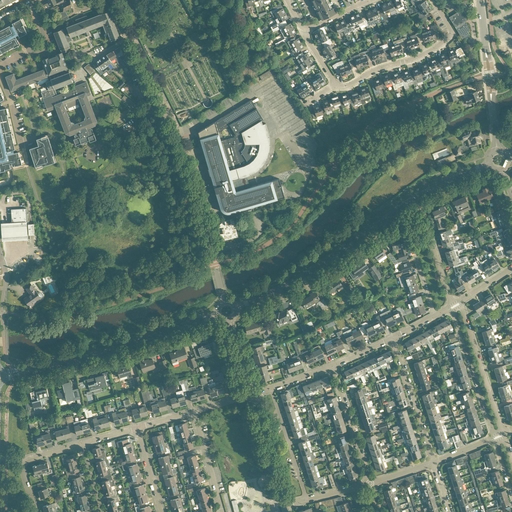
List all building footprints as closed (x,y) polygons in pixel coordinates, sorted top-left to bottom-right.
[(59,14),(61,19),(68,16),(66,11),(72,8),(69,0),(68,0),(60,4),(52,8),(53,11),(61,7),(63,11),(59,14)] [(311,0),(322,20),(337,13),(334,8),(331,9),(326,0),(311,0)] [(421,10),(429,5),(426,0),(422,3),(420,1),(414,5),(415,7),(418,12),(421,10)] [(391,1),(386,3),(390,11),(391,15),(396,13),(397,14),(400,13),(398,8),(397,8),(396,4),(393,5),(391,1)] [(383,16),(385,21),(387,19),(387,16),(387,13),(390,11),(386,3),(381,6),(383,11),(381,12),(383,16)] [(432,10),(429,5),(421,10),(417,12),(419,15),(418,18),(420,20),(429,15),(427,13),(432,10)] [(54,32),(62,53),(70,50),(67,42),(72,40),(70,37),(84,32),(86,36),(90,35),(88,30),(103,24),(106,33),(108,32),(111,40),(119,37),(109,10),(109,11),(107,7),(100,9),(101,13),(101,14),(88,19),(86,15),(75,19),(77,23),(54,32)] [(277,8),(274,10),(270,11),(274,19),(277,17),(285,13),(283,8),(278,10),(277,8)] [(376,8),(371,10),(376,21),(381,19),(382,21),(383,22),(385,21),(383,16),(380,17),(376,8)] [(449,17),(449,18),(455,27),(463,22),(468,19),(463,9),(449,17)] [(368,17),(365,18),(368,26),(376,22),(376,21),(371,10),(365,13),(368,17)] [(288,18),(285,13),(277,17),(274,19),(277,23),(277,24),(278,26),(286,22),(285,20),(288,18)] [(359,13),(354,15),(360,27),(365,24),(366,26),(367,29),(369,28),(368,26),(365,18),(363,19),(359,13)] [(348,22),(349,23),(352,30),(360,27),(354,15),(349,17),(351,22),(349,23),(348,22)] [(27,33),(20,19),(12,23),(13,25),(10,27),(9,25),(0,30),(0,170),(10,168),(10,166),(12,166),(21,164),(33,161),(36,168),(56,162),(53,155),(54,155),(48,137),(47,136),(41,138),(41,137),(36,139),(38,146),(29,148),(24,150),(15,152),(14,149),(15,149),(11,132),(11,133),(10,130),(5,108),(4,104),(2,100),(3,100),(0,93),(0,53),(19,44),(15,36),(18,35),(19,37),(27,33)] [(349,23),(346,24),(344,20),(339,22),(343,31),(348,28),(349,31),(352,30),(349,23)] [(286,22),(278,26),(272,30),(273,32),(279,29),(282,34),(293,28),(291,23),(287,25),(286,22)] [(336,29),(334,31),(335,33),(336,35),(338,39),(340,38),(339,36),(338,34),(338,33),(343,31),(339,22),(334,24),(336,29)] [(463,22),(455,27),(462,39),(470,35),(467,31),(470,30),(466,24),(465,25),(463,22)] [(430,30),(427,31),(430,40),(436,38),(434,33),(441,31),(437,24),(431,27),(430,28),(430,30)] [(318,31),(314,33),(316,39),(325,35),(327,34),(324,27),(317,29),(318,31)] [(293,28),(282,34),(285,39),(275,44),(276,46),(286,41),(293,38),(292,35),(296,33),(293,28)] [(427,29),(418,33),(420,38),(423,37),(424,42),(430,40),(427,31),(427,29)] [(415,34),(410,36),(414,48),(420,46),(417,39),(420,38),(418,33),(415,34)] [(325,35),(316,39),(318,44),(323,42),(324,44),(326,43),(331,41),(330,39),(327,40),(325,35)] [(405,38),(401,39),(404,47),(407,46),(408,50),(414,48),(410,36),(411,39),(407,41),(405,38)] [(286,41),(290,49),(293,47),(301,43),(299,38),(294,40),(293,38),(286,41)] [(393,42),(394,45),(397,54),(403,52),(401,47),(404,47),(401,39),(393,42)] [(329,45),(332,43),(333,42),(332,40),(331,41),(326,43),(324,44),(326,47),(321,50),(324,54),(330,51),(332,49),(329,45)] [(294,56),(302,52),(301,50),(304,48),(301,43),(293,47),(290,49),(292,54),(294,56)] [(387,44),(384,45),(386,50),(389,49),(391,57),(397,54),(394,45),(388,48),(387,44)] [(366,49),(367,51),(369,56),(372,55),(374,60),(379,58),(376,49),(374,45),(371,46),(369,48),(366,49)] [(380,48),(376,49),(379,58),(385,56),(383,51),(386,50),(384,45),(380,46),(380,48)] [(113,51),(117,58),(124,66),(127,64),(123,60),(123,59),(127,57),(124,53),(119,47),(113,51)] [(461,47),(457,49),(461,56),(465,55),(461,47)] [(330,51),(324,54),(327,59),(331,57),(333,59),(339,55),(338,53),(335,54),(332,49),(330,51)] [(449,56),(447,57),(450,67),(453,66),(452,63),(459,61),(458,58),(457,57),(459,56),(460,57),(461,57),(460,57),(461,56),(457,49),(456,50),(456,51),(455,51),(454,49),(448,52),(449,56)] [(106,54),(106,55),(111,62),(111,61),(115,59),(118,64),(119,63),(124,69),(126,67),(124,66),(117,58),(113,51),(106,55),(106,54)] [(364,52),(359,54),(363,67),(369,64),(367,57),(369,56),(367,51),(364,52)] [(307,53),(303,55),(302,52),(294,56),(293,57),(295,60),(296,60),(299,64),(309,57),(307,53)] [(49,59),(48,58),(43,60),(47,68),(16,80),(13,74),(8,76),(8,75),(5,77),(11,91),(37,81),(38,85),(46,82),(46,83),(47,85),(45,86),(46,88),(48,87),(49,89),(41,92),(43,99),(48,111),(56,108),(66,133),(69,135),(75,133),(75,134),(74,135),(78,144),(89,140),(90,142),(96,139),(92,128),(91,128),(90,127),(95,125),(97,121),(87,96),(91,94),(86,82),(75,87),(75,88),(58,95),(56,89),(56,88),(66,84),(67,86),(69,85),(71,84),(71,83),(72,83),(72,82),(73,82),(72,82),(73,82),(72,79),(74,79),(75,77),(74,74),(72,73),(70,68),(68,69),(62,53),(57,54),(57,56),(49,59)] [(359,54),(351,58),(353,65),(356,64),(358,69),(363,67),(359,54),(358,54),(359,54)] [(441,61),(438,62),(440,68),(441,71),(443,78),(444,78),(446,81),(449,80),(447,77),(448,76),(445,68),(450,67),(450,66),(447,57),(445,54),(439,56),(441,61)] [(106,55),(102,58),(107,65),(107,64),(108,65),(110,63),(114,68),(119,72),(120,71),(112,62),(111,61),(111,62),(106,55)] [(310,67),(308,65),(313,62),(309,57),(299,64),(302,69),(297,71),(299,74),(306,69),(310,67)] [(97,63),(94,64),(99,70),(101,74),(110,68),(108,65),(107,64),(107,65),(102,58),(96,62),(97,63)] [(350,64),(344,66),(347,75),(353,73),(350,66),(353,65),(351,58),(350,58),(351,59),(348,60),(350,64)] [(440,68),(438,62),(437,59),(430,61),(432,66),(429,67),(431,73),(432,76),(435,75),(436,73),(441,71),(440,68)] [(347,75),(344,66),(342,61),(336,63),(332,65),(338,74),(340,73),(341,77),(347,75)] [(88,63),(84,67),(91,75),(95,71),(88,63)] [(423,71),(420,72),(423,81),(424,81),(425,80),(427,78),(427,76),(427,75),(427,74),(431,73),(429,67),(428,64),(421,66),(423,71)] [(273,68),(266,72),(269,76),(276,72),(273,68)] [(414,76),(411,77),(412,80),(413,84),(414,85),(417,84),(417,83),(423,81),(420,72),(419,69),(412,71),(414,76)] [(412,80),(411,77),(409,70),(402,73),(404,78),(401,79),(402,81),(403,84),(403,85),(405,89),(408,87),(408,86),(413,84),(412,80)] [(260,71),(241,84),(249,94),(267,82),(260,71)] [(316,78),(321,87),(326,83),(323,79),(325,78),(321,72),(314,76),(316,78)] [(394,80),(391,81),(392,83),(394,90),(397,89),(397,87),(403,85),(403,84),(402,81),(401,79),(399,72),(392,75),(394,80)] [(384,81),(381,82),(383,88),(386,87),(386,85),(392,83),(391,81),(389,74),(382,77),(384,81)] [(316,78),(311,81),(314,86),(316,89),(321,87),(316,78)] [(375,86),(372,87),(375,95),(379,93),(379,91),(379,89),(383,88),(381,82),(380,79),(373,81),(375,86)] [(304,82),(300,85),(307,95),(312,92),(310,89),(312,88),(307,80),(304,82)] [(137,81),(133,84),(131,84),(133,88),(134,87),(136,91),(134,91),(135,92),(143,88),(143,87),(144,87),(142,83),(139,84),(137,81)] [(295,87),(293,89),(294,91),(297,96),(299,94),(302,98),(307,95),(300,85),(295,88),(295,87)] [(362,94),(359,95),(362,104),(366,103),(365,101),(371,99),(366,87),(360,90),(362,94)] [(143,88),(135,92),(135,94),(137,93),(139,98),(138,99),(139,102),(142,101),(141,98),(145,96),(143,92),(145,91),(143,88)] [(453,90),(446,92),(450,102),(456,100),(453,90)] [(464,97),(466,102),(467,104),(472,102),(472,103),(479,100),(476,91),(469,94),(469,95),(464,97)] [(351,95),(348,96),(350,100),(351,103),(352,106),(355,105),(355,106),(358,105),(358,106),(362,104),(359,95),(358,92),(351,94),(351,95)] [(343,101),(340,102),(341,105),(342,108),(345,116),(348,115),(349,113),(348,109),(345,108),(345,107),(347,106),(347,105),(347,104),(351,103),(350,100),(348,94),(341,96),(343,101)] [(104,98),(107,107),(113,104),(110,96),(104,98)] [(333,103),(330,104),(332,110),(335,109),(334,107),(341,105),(340,102),(338,96),(331,98),(333,103)] [(214,187),(216,193),(218,192),(219,196),(217,197),(220,208),(220,209),(221,209),(221,210),(222,211),(223,212),(224,213),(225,213),(226,213),(227,213),(228,213),(229,213),(230,213),(284,197),(279,179),(246,188),(242,174),(246,173),(247,176),(254,173),(261,167),(266,160),(269,152),(270,144),(269,135),(265,123),(262,124),(261,120),(263,119),(251,100),(222,117),(198,132),(213,183),(216,183),(217,186),(214,187)] [(320,106),(323,115),(326,113),(325,112),(332,110),(330,104),(329,101),(322,103),(324,108),(321,109),(320,106)] [(312,114),(314,119),(317,118),(316,117),(323,115),(320,106),(313,108),(315,113),(312,114)] [(119,117),(117,117),(117,123),(127,123),(127,114),(119,114),(119,117)] [(481,138),(479,131),(470,133),(469,131),(460,134),(463,142),(469,140),(471,146),(477,144),(477,143),(480,142),(479,138),(481,138)] [(440,159),(443,164),(449,160),(446,155),(440,159)] [(497,198),(496,198),(495,195),(496,195),(494,190),(491,192),(490,189),(488,190),(487,187),(483,189),(484,192),(477,195),(480,202),(483,201),(484,201),(486,201),(485,200),(491,198),(492,200),(495,209),(501,207),(497,198)] [(456,207),(457,209),(460,208),(461,208),(463,212),(467,210),(465,206),(468,204),(465,197),(457,200),(456,200),(456,199),(454,200),(453,201),(454,202),(453,202),(455,207),(456,207)] [(438,226),(439,230),(446,228),(445,224),(444,221),(441,222),(439,217),(446,214),(445,211),(446,210),(445,206),(444,207),(443,205),(438,207),(439,208),(439,210),(433,212),(435,219),(438,226)] [(475,209),(478,216),(484,214),(482,206),(475,209)] [(27,222),(26,209),(11,209),(12,223),(27,222)] [(495,209),(489,212),(486,213),(487,217),(490,216),(491,218),(492,221),(497,219),(504,217),(502,210),(496,212),(495,209)] [(497,219),(492,221),(496,230),(502,228),(501,225),(507,223),(504,217),(497,219)] [(220,229),(218,230),(221,241),(238,237),(233,219),(224,221),(225,222),(222,223),(221,223),(220,224),(220,225),(219,226),(220,227),(220,229)] [(8,222),(2,222),(3,240),(10,240),(29,239),(28,220),(8,222)] [(439,233),(441,240),(454,236),(452,236),(451,233),(452,233),(451,231),(458,229),(456,224),(447,228),(448,230),(439,233)] [(496,231),(489,233),(491,236),(497,234),(499,240),(504,238),(511,235),(509,229),(503,231),(502,228),(496,230),(496,231)] [(495,247),(497,252),(503,249),(507,248),(509,247),(508,244),(511,242),(511,236),(511,235),(504,238),(505,241),(500,243),(498,243),(498,246),(495,247)] [(454,236),(441,240),(443,247),(452,244),(453,247),(461,244),(463,243),(462,240),(456,242),(454,236)] [(391,240),(392,245),(394,249),(400,247),(402,254),(398,256),(399,259),(407,257),(406,253),(404,247),(401,238),(396,239),(396,238),(391,240)] [(454,249),(445,252),(447,259),(458,256),(459,255),(457,251),(465,248),(463,243),(461,244),(453,247),(454,249)] [(372,252),(375,256),(377,260),(386,254),(381,247),(376,250),(376,249),(372,252)] [(503,249),(497,252),(494,253),(497,257),(503,255),(505,256),(508,255),(509,258),(511,256),(511,248),(510,250),(509,247),(507,248),(503,249)] [(488,263),(493,269),(498,266),(494,258),(496,256),(493,251),(490,252),(492,256),(486,259),(488,263)] [(387,255),(394,265),(397,263),(398,263),(390,252),(387,255)] [(458,259),(458,256),(447,259),(450,266),(452,265),(453,268),(454,267),(457,266),(465,264),(465,262),(468,260),(467,256),(458,259)] [(407,259),(402,261),(398,263),(397,263),(398,266),(400,265),(403,273),(408,271),(409,271),(412,270),(409,262),(408,262),(407,259)] [(478,260),(476,261),(479,267),(482,265),(487,273),(493,269),(488,263),(486,259),(480,263),(478,260)] [(349,273),(353,279),(357,276),(356,275),(362,271),(363,272),(368,268),(367,267),(368,267),(366,264),(363,260),(356,265),(355,264),(351,267),(353,270),(349,273)] [(474,272),(471,273),(475,280),(481,276),(477,268),(479,267),(476,261),(473,263),(474,265),(471,267),(474,272)] [(368,269),(377,281),(382,277),(380,275),(381,275),(374,265),(368,269)] [(457,266),(454,267),(456,273),(455,274),(457,277),(455,279),(457,282),(454,284),(458,291),(459,292),(462,290),(461,289),(464,287),(458,277),(461,275),(459,272),(458,272),(457,266)] [(461,270),(459,272),(461,275),(462,277),(465,276),(470,284),(475,280),(471,273),(468,275),(466,271),(463,273),(461,270)] [(403,276),(398,277),(402,288),(407,286),(416,283),(415,282),(413,282),(412,279),(414,278),(413,275),(410,276),(410,274),(403,276)] [(325,285),(328,289),(331,293),(342,285),(337,279),(330,284),(329,282),(325,285)] [(416,283),(407,286),(409,294),(408,295),(408,297),(415,295),(415,292),(419,291),(418,288),(417,288),(416,285),(416,284),(416,283)] [(26,289),(30,294),(24,299),(25,301),(26,302),(27,304),(28,304),(30,307),(41,299),(41,298),(43,297),(43,296),(43,295),(41,293),(40,292),(39,292),(37,293),(32,285),(26,289)] [(346,287),(350,294),(354,291),(350,285),(346,287)] [(301,300),(303,304),(305,308),(314,302),(317,303),(316,306),(318,306),(320,305),(323,310),(331,305),(327,299),(325,301),(323,298),(320,301),(319,299),(315,292),(310,294),(311,295),(306,299),(305,297),(301,300)] [(485,299),(483,301),(486,306),(488,309),(497,304),(493,298),(491,294),(484,298),(485,299)] [(415,295),(408,297),(409,300),(411,299),(412,303),(408,304),(409,308),(413,307),(423,304),(422,303),(420,303),(419,300),(421,299),(420,296),(416,297),(415,295)] [(479,301),(473,305),(479,315),(482,313),(483,314),(489,310),(488,309),(486,306),(483,301),(480,302),(479,301)] [(409,308),(410,312),(415,311),(416,315),(425,312),(424,309),(422,309),(421,306),(423,305),(423,304),(413,307),(409,308)] [(393,314),(392,314),(396,323),(397,323),(396,321),(400,319),(400,321),(403,320),(402,316),(404,315),(401,308),(399,307),(396,308),(396,309),(393,310),(392,312),(393,314)] [(279,312),(274,314),(276,317),(279,324),(290,318),(292,322),(293,321),(297,319),(293,311),(288,313),(287,311),(287,310),(283,312),(282,311),(279,313),(279,312)] [(394,322),(395,324),(396,323),(392,314),(390,310),(380,314),(381,317),(384,324),(386,323),(388,327),(391,325),(390,324),(394,322)] [(376,322),(372,324),(376,333),(377,332),(376,330),(380,328),(381,330),(384,329),(382,325),(384,324),(381,317),(380,318),(379,315),(376,316),(375,320),(376,322)] [(309,331),(315,328),(310,320),(304,323),(309,331)] [(452,327),(448,320),(442,323),(445,329),(445,330),(447,333),(451,332),(449,328),(452,327)] [(362,326),(361,327),(364,334),(367,332),(368,336),(371,335),(370,333),(374,331),(375,333),(376,333),(372,324),(368,325),(367,323),(365,322),(361,324),(362,326)] [(249,324),(245,325),(247,332),(252,331),(252,332),(256,331),(257,335),(265,333),(265,334),(271,333),(269,326),(263,327),(263,328),(261,328),(260,326),(259,327),(258,323),(252,324),(252,323),(250,323),(249,323),(249,324)] [(442,323),(435,326),(439,333),(445,330),(445,329),(442,323)] [(439,333),(435,326),(429,330),(433,337),(434,339),(437,337),(436,335),(439,333)] [(359,330),(352,333),(356,342),(357,341),(357,339),(360,338),(361,340),(364,338),(362,335),(364,334),(361,327),(358,328),(359,330)] [(342,330),(339,331),(345,343),(347,342),(349,345),(352,344),(351,342),(354,341),(355,342),(356,342),(352,333),(350,329),(343,332),(342,330)] [(482,332),(484,338),(492,336),(491,332),(492,332),(491,329),(482,332)] [(433,337),(429,330),(423,333),(428,343),(430,342),(429,339),(433,337)] [(338,337),(331,340),(336,351),(338,351),(337,349),(340,347),(341,349),(344,348),(342,344),(345,343),(339,331),(336,333),(338,337)] [(423,333),(417,336),(421,343),(422,346),(427,343),(429,346),(432,345),(430,342),(428,343),(423,333)] [(493,335),(492,336),(484,338),(486,345),(497,341),(497,339),(496,338),(495,339),(493,335)] [(505,337),(506,338),(499,340),(500,343),(502,343),(510,340),(510,338),(509,335),(505,336),(505,337)] [(417,336),(411,340),(414,346),(415,347),(417,350),(418,352),(421,351),(420,349),(418,345),(421,343),(417,336)] [(323,339),(319,340),(322,345),(325,352),(327,351),(329,355),(332,353),(331,351),(334,350),(335,352),(336,351),(331,340),(332,342),(325,345),(324,344),(325,344),(323,339)] [(201,346),(193,349),(196,358),(208,354),(207,351),(210,349),(209,346),(212,345),(211,343),(208,344),(207,340),(200,343),(201,346)] [(414,346),(411,340),(405,343),(409,350),(411,349),(413,351),(414,352),(417,350),(415,347),(414,346)] [(452,357),(452,356),(460,353),(459,350),(458,347),(458,346),(455,347),(454,344),(445,346),(448,356),(449,358),(452,357)] [(314,351),(312,351),(317,360),(318,360),(317,358),(320,356),(321,358),(324,357),(322,353),(325,352),(322,345),(319,346),(318,345),(313,348),(314,351)] [(252,349),(254,355),(262,353),(264,352),(262,346),(252,349)] [(174,352),(170,354),(172,358),(172,359),(171,360),(173,365),(179,363),(178,360),(187,356),(185,351),(184,347),(179,348),(179,350),(175,352),(175,351),(174,352)] [(497,347),(488,350),(490,357),(498,354),(497,350),(498,350),(497,347)] [(301,354),(301,355),(305,361),(307,360),(309,364),(312,363),(311,361),(314,359),(315,361),(317,360),(312,351),(309,353),(307,351),(301,354)] [(389,351),(382,354),(387,364),(388,364),(390,363),(389,360),(392,359),(389,351)] [(262,353),(254,355),(256,362),(255,362),(266,359),(265,355),(263,356),(262,353)] [(452,357),(449,358),(449,359),(451,360),(452,363),(454,363),(462,360),(461,357),(461,356),(460,353),(452,356),(452,357)] [(382,354),(376,357),(379,365),(383,363),(385,366),(386,365),(387,368),(390,367),(388,364),(387,364),(382,354)] [(504,359),(502,356),(499,357),(498,354),(490,357),(488,357),(490,364),(504,359)] [(188,359),(191,368),(197,366),(194,357),(188,359)] [(292,359),(293,361),(296,369),(302,367),(299,357),(292,359)] [(376,357),(370,360),(373,368),(379,365),(376,357)] [(140,362),(141,367),(143,370),(147,368),(147,370),(154,367),(156,371),(161,369),(160,364),(154,366),(152,359),(145,362),(145,360),(140,362)] [(370,360),(363,363),(367,370),(368,373),(373,371),(374,374),(377,373),(376,369),(374,370),(373,368),(370,360)] [(455,368),(452,369),(453,371),(456,370),(456,369),(465,366),(463,363),(462,360),(454,363),(455,368)] [(286,362),(288,367),(289,372),(296,369),(293,361),(289,363),(289,361),(286,362)] [(414,363),(416,370),(421,368),(423,368),(421,361),(414,363)] [(363,363),(357,366),(359,370),(361,376),(363,375),(365,374),(364,372),(367,370),(363,363)] [(269,368),(268,365),(257,368),(259,374),(267,372),(266,369),(269,368)] [(357,366),(351,369),(355,379),(360,377),(361,380),(364,378),(363,375),(361,376),(359,370),(357,366)] [(427,366),(423,368),(421,368),(416,370),(418,377),(424,375),(426,374),(429,373),(427,366)] [(456,369),(456,370),(458,376),(466,373),(465,370),(466,370),(465,366),(456,369)] [(494,369),(496,375),(504,372),(503,369),(504,368),(503,366),(494,369)] [(117,369),(119,374),(120,377),(127,375),(128,378),(132,377),(129,367),(124,368),(123,367),(124,367),(123,367),(117,369)] [(390,367),(387,368),(388,371),(389,371),(390,374),(391,374),(392,377),(398,375),(397,372),(391,374),(390,370),(391,370),(390,367)] [(348,380),(348,379),(354,376),(355,379),(351,369),(344,372),(346,375),(343,377),(345,381),(348,380)] [(87,379),(88,384),(90,390),(111,384),(108,371),(102,373),(103,375),(95,377),(95,375),(91,376),(91,378),(87,379)] [(272,378),(271,375),(268,376),(267,372),(259,374),(261,381),(272,378)] [(504,372),(496,375),(498,382),(508,378),(507,375),(508,375),(507,372),(504,372)] [(377,373),(374,374),(376,377),(377,376),(379,381),(386,379),(384,376),(380,378),(377,373)] [(456,382),(457,385),(458,385),(460,384),(460,383),(469,380),(468,377),(467,377),(466,373),(458,376),(456,377),(457,380),(456,380),(456,382)] [(424,375),(418,377),(420,383),(428,381),(426,374),(424,375)] [(136,386),(138,391),(143,389),(139,376),(133,378),(136,387),(136,386)] [(327,377),(321,379),(324,387),(325,389),(331,387),(330,385),(328,380),(328,379),(327,377)] [(387,391),(391,390),(390,388),(393,387),(401,385),(399,378),(395,379),(394,378),(388,380),(390,387),(386,388),(387,391)] [(321,379),(315,381),(318,389),(324,387),(321,379)] [(460,384),(458,385),(459,390),(461,389),(462,392),(466,390),(466,388),(471,387),(470,383),(469,380),(460,383),(460,384)] [(315,381),(309,384),(312,391),(313,395),(316,394),(314,390),(318,389),(315,381)] [(428,381),(420,383),(422,390),(430,388),(428,381)] [(58,391),(59,396),(59,397),(65,395),(67,401),(80,398),(77,386),(77,389),(72,390),(70,382),(63,384),(64,389),(58,391)] [(187,382),(183,383),(186,391),(189,390),(192,402),(192,401),(199,400),(196,391),(195,386),(188,388),(187,382)] [(214,382),(208,384),(211,396),(212,396),(211,396),(218,394),(215,386),(214,382)] [(219,385),(215,386),(218,394),(224,392),(224,393),(225,392),(222,382),(218,383),(219,385)] [(182,390),(176,392),(176,394),(179,405),(186,403),(186,404),(186,403),(183,392),(186,391),(183,383),(181,384),(182,390)] [(302,386),(305,394),(308,393),(309,395),(312,394),(311,391),(312,391),(309,384),(302,386)] [(391,390),(392,395),(395,394),(403,391),(401,385),(393,387),(390,388),(391,390)] [(508,385),(498,388),(500,394),(511,391),(509,391),(508,385)] [(200,390),(196,391),(199,400),(205,398),(206,398),(202,387),(199,388),(200,390)] [(354,395),(355,398),(364,395),(363,394),(367,393),(368,395),(371,394),(371,393),(370,392),(367,393),(365,387),(353,391),(354,391),(355,394),(354,395)] [(47,389),(39,391),(42,405),(45,405),(44,397),(48,395),(47,389)] [(284,391),(285,393),(280,394),(282,401),(290,398),(293,397),(291,389),(284,391)] [(34,408),(38,406),(42,405),(39,391),(38,390),(30,392),(34,408)] [(148,391),(144,392),(147,402),(150,401),(154,413),(154,412),(160,411),(157,400),(157,398),(153,399),(150,400),(148,391)] [(405,398),(403,391),(395,394),(392,395),(394,400),(391,401),(392,404),(395,403),(395,402),(405,398)] [(422,396),(424,402),(434,399),(436,399),(433,391),(429,392),(430,393),(422,396)] [(469,391),(458,395),(460,399),(462,398),(463,400),(459,401),(460,403),(463,402),(463,401),(472,398),(470,395),(469,392),(469,391)] [(511,391),(500,394),(502,401),(511,397),(511,393),(511,392),(511,391)] [(364,395),(355,398),(357,401),(358,405),(369,401),(367,395),(368,395),(367,393),(363,394),(364,395)] [(170,396),(172,402),(173,407),(179,405),(176,394),(170,396)] [(325,406),(323,407),(324,410),(324,409),(324,410),(327,409),(327,407),(337,404),(335,397),(323,401),(325,406)] [(164,398),(157,400),(160,411),(167,409),(164,398)] [(290,398),(282,401),(284,407),(292,404),(290,398)] [(407,405),(405,398),(395,402),(395,403),(392,404),(392,405),(394,406),(399,404),(400,407),(407,405)] [(463,401),(463,402),(464,404),(462,405),(463,408),(465,408),(465,407),(473,405),(472,401),(473,401),(472,398),(463,401)] [(434,399),(424,402),(427,409),(434,406),(437,405),(437,404),(436,402),(435,402),(434,399)] [(369,401),(358,405),(359,408),(360,411),(368,409),(368,407),(371,406),(372,409),(375,408),(375,405),(372,406),(372,404),(370,405),(369,401)] [(110,404),(107,405),(108,411),(111,411),(112,413),(115,424),(115,423),(122,422),(119,411),(114,412),(113,407),(111,408),(110,404)] [(138,406),(138,408),(141,416),(148,414),(148,415),(148,414),(145,404),(138,406)] [(292,404),(284,407),(286,413),(294,411),(297,410),(296,406),(293,408),(292,404)] [(340,410),(337,404),(327,407),(327,409),(324,410),(324,409),(324,410),(323,410),(323,412),(331,410),(332,413),(328,414),(340,410)] [(467,413),(463,414),(464,417),(468,416),(467,414),(476,412),(475,408),(474,408),(473,405),(465,407),(465,408),(467,413)] [(368,409),(360,411),(361,415),(361,414),(362,418),(374,414),(372,414),(371,409),(372,409),(371,406),(368,407),(368,409)] [(434,406),(427,409),(429,416),(436,413),(434,406)] [(131,407),(133,413),(134,418),(135,418),(141,416),(138,408),(135,409),(134,407),(131,407)] [(119,411),(122,422),(128,420),(129,420),(126,409),(125,408),(119,409),(119,411)] [(340,410),(328,414),(329,417),(333,416),(334,420),(342,417),(340,410)] [(398,412),(400,419),(408,416),(406,410),(398,412)] [(294,411),(286,413),(288,419),(296,417),(294,411)] [(477,415),(476,412),(467,414),(468,416),(468,417),(466,418),(467,422),(469,421),(478,418),(477,415)] [(436,413),(429,416),(431,422),(439,420),(441,419),(441,417),(440,416),(438,417),(436,413)] [(374,414),(362,418),(363,421),(364,425),(372,422),(372,421),(375,420),(374,414)] [(103,416),(100,417),(100,419),(103,427),(109,425),(108,421),(106,415),(103,416)] [(399,425),(396,426),(397,429),(400,428),(399,427),(410,423),(408,416),(400,419),(402,426),(399,427),(399,425)] [(93,418),(95,424),(96,429),(103,427),(100,419),(100,417),(93,418)] [(300,419),(297,420),(296,417),(288,419),(290,425),(301,422),(300,419)] [(342,417),(334,420),(336,426),(344,424),(342,417)] [(471,426),(468,427),(469,430),(472,429),(472,428),(480,425),(479,422),(478,418),(469,421),(471,426)] [(80,421),(83,433),(90,431),(89,426),(87,420),(87,419),(80,421)] [(372,422),(364,425),(365,428),(366,431),(371,430),(375,428),(373,425),(378,424),(377,422),(376,422),(375,420),(372,421),(372,422)] [(439,420),(431,422),(433,429),(442,426),(444,425),(443,422),(440,423),(439,420)] [(73,423),(74,424),(77,435),(77,434),(83,433),(80,421),(73,423)] [(178,425),(180,431),(188,429),(186,422),(178,425)] [(301,422),(290,425),(292,432),(300,429),(298,423),(301,422)] [(410,423),(399,427),(400,428),(401,433),(412,430),(410,423)] [(344,424),(336,426),(338,433),(346,431),(344,424)] [(472,429),(470,429),(473,438),(480,436),(480,435),(479,433),(482,432),(482,431),(482,432),(481,428),(480,425),(472,428),(472,429)] [(68,426),(61,428),(64,438),(71,436),(68,426)] [(442,426),(433,429),(435,436),(443,433),(446,432),(445,431),(445,430),(445,428),(443,429),(442,426)] [(55,429),(56,435),(58,440),(64,438),(61,428),(62,430),(58,431),(58,429),(55,429)] [(300,429),(292,432),(294,438),(307,434),(307,436),(318,433),(316,429),(312,430),(312,431),(306,433),(305,434),(304,428),(300,429)] [(188,429),(180,431),(181,437),(190,435),(188,429)] [(46,432),(42,433),(43,435),(45,444),(52,442),(48,430),(45,430),(46,432)] [(403,438),(400,439),(401,442),(404,441),(404,440),(414,436),(412,430),(401,433),(403,438)] [(154,444),(154,445),(160,444),(163,442),(162,439),(165,438),(164,434),(163,434),(163,431),(155,433),(156,436),(152,437),(153,440),(155,440),(156,443),(154,444)] [(42,433),(39,434),(35,435),(39,446),(45,444),(43,435),(42,433)] [(443,433),(435,436),(437,442),(445,440),(443,433)] [(338,444),(335,445),(335,448),(339,446),(338,445),(347,443),(346,439),(345,439),(344,436),(343,436),(343,434),(338,436),(334,437),(335,439),(336,439),(338,444)] [(190,435),(181,437),(183,444),(191,441),(190,435)] [(366,437),(368,444),(376,442),(374,435),(366,437)] [(404,441),(405,443),(408,442),(409,446),(417,443),(414,436),(404,440),(404,441)] [(447,446),(446,444),(453,441),(454,443),(457,442),(455,436),(452,437),(445,440),(437,442),(440,449),(447,446)] [(130,447),(132,446),(131,443),(130,443),(129,438),(116,442),(118,447),(122,446),(124,454),(127,453),(133,451),(133,450),(131,450),(130,447)] [(191,441),(183,444),(185,450),(193,448),(191,441)] [(298,443),(300,450),(311,446),(310,443),(307,444),(306,441),(298,443)] [(160,444),(154,445),(155,446),(157,446),(158,449),(156,450),(157,453),(161,452),(161,454),(170,452),(169,450),(166,447),(165,448),(163,442),(160,444)] [(376,442),(368,444),(370,451),(381,447),(381,446),(380,443),(377,444),(376,442)] [(335,448),(335,445),(331,446),(332,449),(335,448),(337,453),(349,449),(347,446),(348,446),(347,443),(338,445),(339,446),(335,448)] [(407,452),(404,453),(405,456),(408,455),(408,453),(411,452),(419,450),(417,443),(409,446),(405,447),(407,452)] [(381,447),(370,451),(373,458),(383,454),(382,451),(382,449),(385,448),(384,445),(381,446),(381,447)] [(311,446),(300,450),(302,456),(313,452),(311,446)] [(96,459),(106,456),(104,450),(101,451),(100,447),(92,449),(94,456),(97,455),(98,458),(96,459)] [(349,449),(337,453),(339,459),(339,458),(340,461),(343,460),(343,459),(351,456),(350,453),(349,449)] [(419,450),(411,452),(413,459),(421,457),(419,450)] [(482,453),(483,455),(484,455),(486,461),(494,458),(492,452),(489,453),(488,450),(483,452),(482,453)] [(134,452),(133,451),(127,453),(124,454),(126,461),(122,462),(121,464),(122,465),(125,465),(129,463),(132,462),(132,460),(136,459),(135,456),(133,457),(132,453),(134,452)] [(160,465),(161,466),(165,465),(169,464),(168,459),(169,458),(171,456),(170,455),(169,455),(168,453),(170,452),(161,454),(162,457),(158,458),(159,461),(161,461),(162,464),(160,465)] [(313,452),(302,456),(304,462),(311,460),(312,460),(314,459),(313,452)] [(68,453),(61,455),(63,464),(68,462),(69,466),(77,464),(75,457),(72,458),(71,455),(69,456),(68,453)] [(383,461),(385,461),(385,459),(383,454),(373,458),(375,464),(383,462),(383,461)] [(187,457),(189,464),(197,461),(195,455),(187,457)] [(106,456),(96,459),(98,458),(99,461),(96,462),(96,464),(97,465),(98,469),(105,467),(110,465),(108,459),(107,460),(106,456)] [(343,460),(340,461),(342,466),(345,465),(353,463),(352,459),(351,456),(343,459),(343,460)] [(473,470),(475,475),(486,471),(485,468),(488,467),(496,465),(494,458),(486,461),(484,462),(485,466),(484,468),(481,469),(480,468),(473,470)] [(312,460),(311,460),(304,462),(306,468),(314,466),(312,460)] [(458,472),(456,465),(454,460),(449,463),(450,467),(448,468),(450,474),(458,472)] [(197,461),(189,464),(191,470),(199,468),(197,461)] [(47,462),(40,464),(42,473),(46,472),(47,474),(52,472),(51,469),(49,469),(47,462)] [(129,463),(125,465),(122,465),(123,470),(127,471),(129,470),(130,475),(139,472),(139,471),(137,471),(136,468),(138,467),(137,464),(133,465),(132,462),(129,463)] [(383,462),(375,464),(377,471),(381,470),(382,473),(386,471),(383,462)] [(346,468),(343,470),(343,472),(344,474),(348,473),(347,472),(355,469),(354,466),(353,463),(345,465),(346,468)] [(34,477),(39,476),(39,474),(42,473),(40,464),(33,466),(34,473),(33,474),(34,477)] [(66,477),(76,474),(76,472),(79,471),(77,464),(69,466),(70,470),(66,471),(67,477),(66,477)] [(165,465),(161,466),(161,468),(163,467),(164,470),(162,471),(163,474),(167,473),(168,475),(174,473),(177,473),(176,470),(175,469),(174,469),(173,468),(172,468),(171,469),(169,464),(165,465)] [(314,466),(306,468),(308,474),(316,472),(314,466)] [(105,467),(98,469),(100,476),(103,475),(103,478),(101,478),(101,479),(111,476),(110,470),(107,471),(105,467)] [(199,468),(191,470),(193,476),(201,474),(199,468)] [(347,472),(348,473),(348,474),(349,479),(350,478),(351,481),(351,482),(356,480),(355,480),(354,477),(358,476),(357,476),(356,473),(356,472),(355,469),(347,472)] [(488,474),(489,476),(489,481),(500,477),(498,471),(494,472),(488,474)] [(128,486),(135,484),(138,483),(138,481),(142,480),(141,477),(139,478),(138,474),(140,473),(139,472),(130,475),(131,479),(128,484),(129,486),(128,486)] [(316,472),(308,474),(310,481),(318,478),(316,472)] [(458,472),(450,474),(452,480),(460,478),(458,472)] [(166,486),(167,487),(176,485),(173,477),(175,476),(174,473),(168,475),(168,478),(164,479),(165,482),(167,482),(168,485),(166,486)] [(76,474),(66,477),(67,480),(72,479),(74,485),(82,483),(80,476),(79,477),(78,474),(76,474)] [(201,474),(193,476),(194,482),(186,485),(187,488),(201,484),(200,481),(203,480),(201,474)] [(418,488),(429,484),(428,478),(427,479),(425,474),(417,477),(418,482),(420,481),(422,486),(422,487),(418,488)] [(111,476),(101,479),(103,478),(104,481),(102,482),(102,484),(102,485),(104,489),(111,486),(115,485),(114,481),(113,481),(111,476)] [(321,477),(318,478),(310,481),(312,487),(315,486),(316,486),(317,486),(318,488),(323,486),(323,484),(325,484),(323,476),(321,477)] [(462,477),(460,478),(452,480),(454,487),(462,484),(464,483),(462,477)] [(496,486),(503,484),(500,477),(489,481),(491,484),(492,487),(496,486)] [(82,483),(74,485),(75,491),(72,492),(73,495),(76,494),(83,493),(82,490),(84,489),(82,483)] [(131,486),(129,486),(131,492),(135,491),(136,496),(145,493),(145,492),(143,492),(142,489),(144,488),(143,485),(139,486),(138,483),(135,484),(131,486)] [(429,484),(418,488),(419,491),(420,491),(421,493),(424,492),(431,490),(429,484)] [(462,484),(454,487),(456,493),(464,490),(462,484)] [(176,485),(167,487),(167,489),(169,488),(170,492),(168,492),(169,495),(172,495),(172,497),(183,494),(182,491),(178,492),(176,485)] [(391,489),(392,489),(391,485),(386,487),(387,490),(384,491),(386,497),(396,494),(397,493),(396,491),(392,492),(391,489)] [(111,486),(104,489),(105,495),(108,495),(109,497),(107,498),(117,495),(115,489),(112,490),(111,486)] [(43,490),(43,489),(42,490),(39,491),(41,498),(50,495),(49,491),(51,491),(50,488),(43,490)] [(197,490),(198,496),(207,494),(205,488),(197,490)] [(421,496),(422,499),(433,496),(431,490),(424,492),(425,495),(421,496)] [(464,490),(456,493),(458,499),(466,497),(464,490)] [(500,491),(495,493),(496,496),(498,496),(499,499),(507,496),(505,490),(500,491)] [(83,493),(76,494),(79,504),(87,501),(86,495),(84,495),(83,493)] [(134,503),(135,507),(144,505),(144,502),(148,501),(147,498),(145,499),(144,495),(146,494),(145,493),(136,496),(138,501),(137,501),(134,503)] [(183,494),(172,497),(173,499),(170,500),(171,503),(173,503),(174,506),(172,507),(173,508),(177,507),(182,505),(180,500),(184,497),(183,494)] [(207,494),(198,496),(200,503),(208,500),(207,494)] [(396,494),(386,497),(387,503),(395,500),(394,497),(397,496),(396,494)] [(117,495),(107,498),(109,498),(110,500),(107,501),(108,503),(107,503),(108,505),(108,504),(109,508),(117,506),(116,502),(119,501),(117,495)] [(341,496),(333,498),(335,504),(338,504),(339,506),(340,505),(341,511),(351,509),(349,506),(347,502),(343,504),(341,496)] [(433,496),(422,499),(423,502),(426,501),(427,504),(435,501),(433,496)] [(507,496),(499,499),(496,500),(497,503),(496,504),(498,508),(502,506),(502,505),(509,503),(507,496)] [(47,505),(47,504),(46,505),(47,505),(43,506),(44,511),(48,511),(52,511),(53,511),(57,511),(56,506),(58,505),(57,502),(63,500),(62,497),(54,500),(55,503),(47,505)] [(466,497),(458,499),(460,505),(468,503),(466,497)] [(208,500),(200,503),(202,509),(210,506),(208,500)] [(395,500),(387,503),(389,509),(400,505),(397,506),(395,500)] [(77,510),(77,511),(85,511),(88,511),(87,508),(89,508),(87,501),(79,504),(81,509),(77,510)] [(323,508),(323,507),(321,501),(315,503),(316,509),(323,508)] [(424,511),(426,511),(437,507),(435,501),(427,504),(428,507),(423,508),(424,511)] [(468,503),(460,505),(462,511),(470,509),(472,508),(470,502),(468,503)]
